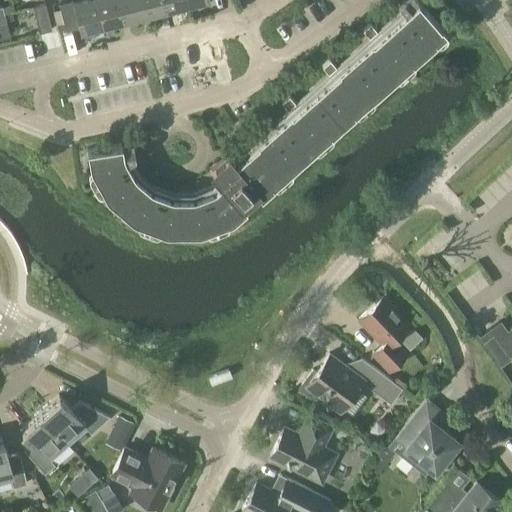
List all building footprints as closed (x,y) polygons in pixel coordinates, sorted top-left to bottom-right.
[(79,30),(102,25),(96,0),(57,0),(65,26),(78,23),(79,30)] [(443,30),(417,0),(416,0),(233,162),(227,155),(211,169),(221,180),(214,186),(211,188),(195,194),(191,195),(172,195),(168,194),(153,189),(149,187),(134,174),(132,171),(124,157),(122,153),(121,143),(86,148),(89,165),(90,167),(105,195),(107,197),(131,217),(134,219),(163,230),(167,230),(198,230),(201,229),(230,218),(233,216),(245,205),(242,201),(255,189),(260,194),(272,183),(271,182),(288,167),(289,168),(313,147),(312,146),(329,131),(330,132),(354,111),(353,110),(370,95),(371,96),(394,75),(394,74),(411,59),(412,60),(435,39),(434,38),(443,30)] [(96,0),(102,25),(123,20),(118,0),(96,0)] [(118,0),(123,20),(144,14),(140,0),(118,0)] [(140,0),(144,14),(165,9),(162,0),(140,0)] [(162,0),(165,9),(186,4),(185,0),(162,0)] [(228,0),(232,8),(242,4),(239,0),(228,0)] [(51,29),(44,3),(31,6),(37,33),(51,29)] [(441,283),(457,301),(484,276),(468,259),(441,283)] [(407,352),(397,341),(397,335),(409,324),(384,297),(381,300),(376,300),(358,317),(382,342),(371,352),(389,370),(407,352)] [(500,364),(510,357),(493,332),(482,339),(500,364)] [(393,381),(360,356),(351,369),(328,352),(315,370),(312,368),(299,386),(312,396),(321,395),(326,399),(327,406),(335,405),(340,409),(361,380),(382,396),(393,381)] [(39,410),(68,443),(86,427),(90,432),(110,415),(79,399),(70,407),(58,393),(39,410)] [(425,398),(396,436),(406,444),(405,445),(399,453),(424,472),(430,465),(433,468),(436,464),(439,466),(442,467),(446,465),(449,463),(449,459),(448,455),(445,453),(456,439),(430,419),(438,409),(425,398)] [(50,459),(68,443),(39,410),(20,426),(32,440),(23,448),(44,472),(54,463),(50,459)] [(284,426),(269,454),(320,480),(335,452),(321,445),(331,424),(308,412),(300,429),(294,431),(284,426)] [(131,422),(118,415),(112,428),(125,435),(131,422)] [(0,482),(11,480),(12,486),(26,482),(19,452),(6,455),(1,437),(0,437),(0,482)] [(133,484),(130,491),(160,506),(182,462),(152,446),(145,460),(138,456),(140,454),(124,446),(110,473),(133,484)] [(289,477),(280,494),(255,482),(243,506),(253,511),(284,511),(286,509),(292,511),(328,511),(334,501),(289,477)] [(458,490),(446,480),(420,511),(489,511),(499,500),(475,481),(463,496),(457,491),(458,490)] [(97,511),(86,491),(73,498),(81,511),(97,511)]
